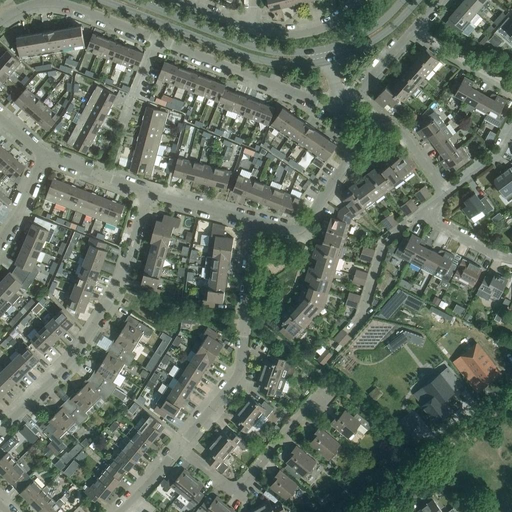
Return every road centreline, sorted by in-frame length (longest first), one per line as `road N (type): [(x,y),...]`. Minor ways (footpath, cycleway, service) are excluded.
road 1 (residential): [(0,20),(26,5),(71,5),(338,102)]
road 2 (residential): [(0,431),(71,361),(117,287),(146,192)]
road 3 (residential): [(180,445),(237,376),(255,220)]
road 4 (secondary): [(97,0),(267,65),(328,59)]
road 5 (residential): [(180,445),(240,492),(326,395)]
road 6 (secondary): [(326,49),(263,47),(134,0)]
road 7 (residential): [(255,220),(291,229),(304,224),(347,159),(338,102)]
road 8 (unclassified): [(511,396),(368,511)]
road 9 (residential): [(449,193),(404,133),(356,93)]
road 10 (residential): [(366,315),(381,253),(424,213)]
road 11 (residential): [(251,25),(311,34),(336,23),(357,0)]
